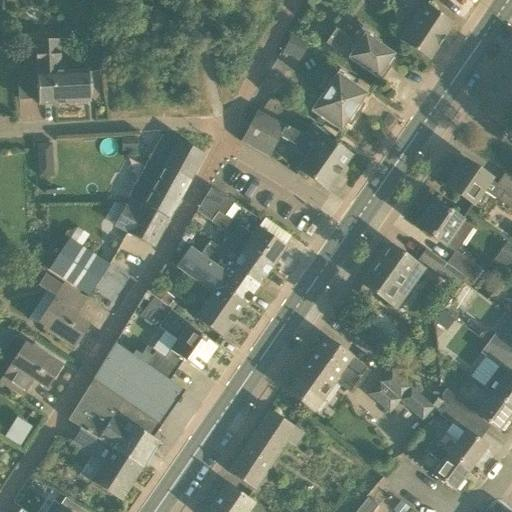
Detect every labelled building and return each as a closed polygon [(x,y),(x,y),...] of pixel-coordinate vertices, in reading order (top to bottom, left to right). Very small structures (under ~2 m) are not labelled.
[(453,23),(426,6),(410,30),(406,8),(394,10),(400,44),(403,44),(429,60),(453,23)] [(325,43),(378,80),(379,78),(382,73),(385,75),(393,63),(390,61),(395,55),(372,39),(375,34),(363,26),(353,40),(336,28),(325,43)] [(309,43),(293,33),(282,53),(298,62),(309,43)] [(38,105),(54,104),(89,102),(88,71),(60,73),(58,41),(35,42),(38,105)] [(269,69),(290,82),(296,72),(276,59),(269,69)] [(511,66),(501,81),(511,88),(511,66)] [(315,88),(323,93),(357,116),(364,105),(361,103),(366,96),(367,97),(368,95),(352,84),(355,80),(340,69),(333,79),(325,74),(315,88)] [(299,91),(306,81),(296,74),(290,84),(299,91)] [(506,128),(511,119),(511,88),(501,81),(480,109),(506,128)] [(357,116),(323,93),(310,112),(341,133),(343,131),(342,131),(347,124),(350,126),(357,116)] [(303,135),(274,120),(257,111),(241,141),(269,157),(280,137),(297,145),(294,149),(307,158),(299,171),(326,189),(350,155),(324,137),(325,135),(312,124),(303,135)] [(167,134),(157,153),(148,149),(147,133),(139,133),(140,156),(148,160),(155,165),(155,164),(163,168),(164,167),(190,180),(204,154),(167,134)] [(37,144),(37,156),(52,156),(51,143),(37,144)] [(142,206),(168,220),(190,180),(164,167),(163,168),(155,164),(155,165),(148,160),(128,197),(143,205),(142,206)] [(446,187),(473,205),(489,179),(464,161),(446,187)] [(504,174),(497,184),(511,194),(511,179),(504,174)] [(225,216),(233,203),(210,188),(196,212),(229,235),(228,236),(272,266),(285,248),(258,228),(252,235),(225,216)] [(84,227),(109,231),(112,206),(87,203),(84,227)] [(445,246),(455,252),(455,251),(471,228),(435,203),(418,228),(445,247),(445,246)] [(168,220),(142,206),(138,213),(125,206),(114,226),(127,233),(127,234),(153,248),(168,220)] [(258,286),(272,266),(228,236),(219,248),(214,256),(258,286)] [(68,239),(48,270),(87,295),(107,264),(68,239)] [(214,256),(219,248),(210,241),(199,256),(189,249),(177,267),(184,273),(197,282),(200,277),(207,282),(209,279),(245,305),(258,286),(214,256)] [(511,261),(511,245),(507,242),(493,263),(506,271),(511,261)] [(395,308),(423,269),(390,245),(362,285),(395,308)] [(426,249),(418,259),(458,287),(464,277),(446,264),(426,249)] [(455,252),(446,264),(464,277),(472,283),(481,269),(480,269),(455,251),(455,252)] [(43,327),(42,329),(73,349),(89,325),(76,316),(86,300),(62,285),(62,286),(45,275),(38,286),(55,297),(51,302),(37,323),(43,327)] [(222,338),(245,305),(209,279),(207,282),(200,277),(197,282),(202,286),(194,298),(204,305),(195,319),(222,338)] [(464,308),(474,289),(462,283),(452,301),(464,308)] [(189,324),(171,310),(158,327),(165,331),(152,349),(155,352),(153,355),(176,371),(183,360),(199,372),(216,346),(188,327),(189,324)] [(442,312),(434,323),(445,331),(453,320),(442,312)] [(511,325),(502,339),(511,346),(511,325)] [(481,333),(478,337),(488,344),(494,335),(491,332),(481,333)] [(495,334),(494,335),(488,344),(506,358),(511,350),(511,346),(502,339),(495,334)] [(349,393),(353,387),(356,390),(369,371),(366,369),(366,368),(351,358),(351,357),(325,338),(286,392),(313,411),(334,382),(349,393)] [(62,366),(31,346),(25,342),(9,366),(10,366),(0,380),(0,382),(22,397),(33,381),(47,390),(62,366)] [(114,343),(92,379),(160,426),(161,426),(185,392),(169,380),(176,371),(153,355),(145,365),(114,343)] [(499,367),(506,358),(488,344),(480,353),(499,367)] [(508,373),(499,367),(484,388),(492,394),(511,408),(511,374),(508,372),(508,373)] [(389,414),(412,386),(388,368),(366,396),(389,414)] [(80,428),(105,444),(112,449),(142,468),(158,442),(153,439),(160,426),(92,379),(84,394),(67,420),(80,428)] [(466,420),(473,411),(446,390),(443,394),(444,404),(447,406),(466,420)] [(498,432),(511,413),(511,408),(492,394),(476,415),(498,432)] [(459,430),(466,420),(447,406),(440,416),(459,430)] [(305,436),(269,412),(229,473),(254,490),(285,444),(295,451),(305,436)] [(14,417),(4,438),(19,445),(29,424),(14,417)] [(105,444),(80,428),(73,440),(98,456),(105,444)] [(487,448),(478,442),(464,431),(456,442),(444,433),(436,444),(470,470),(487,448)] [(470,470),(436,444),(423,434),(409,453),(419,461),(425,452),(441,463),(432,475),(454,491),(470,470)] [(121,501),(134,482),(142,468),(112,449),(91,482),(121,501)] [(247,511),(254,503),(227,484),(226,485),(207,511),(247,511)] [(372,511),(377,506),(367,498),(355,511),(372,511)]
